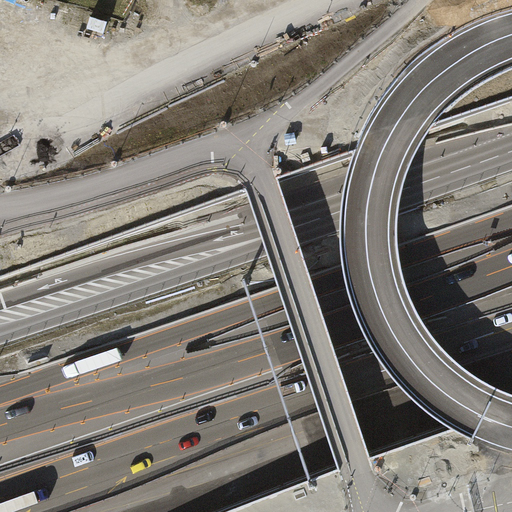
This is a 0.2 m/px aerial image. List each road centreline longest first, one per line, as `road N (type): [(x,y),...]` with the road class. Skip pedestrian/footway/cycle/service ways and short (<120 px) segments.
road 1 (motorway): [(511,245),(0,423)]
road 2 (motorway): [(0,508),(511,338)]
road 3 (secondary): [(0,319),(511,151)]
road 4 (motorway): [(511,35),(470,53),(422,91),(384,147),(366,217),(374,287),(410,358),(455,400),(511,426)]
road 5 (track): [(0,208),(208,152),(254,151)]
road 6 (track): [(262,172),(254,151),(423,0)]
